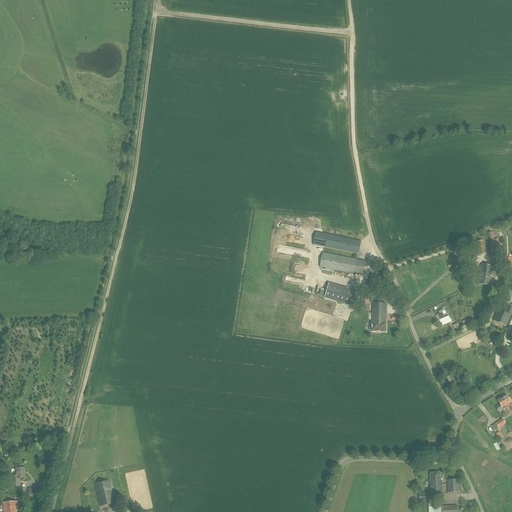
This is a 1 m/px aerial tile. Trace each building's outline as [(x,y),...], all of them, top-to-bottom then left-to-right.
[(361,241),(316,232),(313,245),(358,254),(361,241)] [(485,240),(475,242),(477,255),(487,253),(485,240)] [(323,253),(320,267),(362,276),(365,262),(323,253)] [(479,273),(478,273),(476,284),(491,286),(494,267),(481,265),(479,273)] [(502,284),(508,277),(503,273),(499,278),(500,279),(499,280),(502,284)] [(379,293),(380,278),(370,277),(370,293),(379,293)] [(325,298),(354,307),(358,292),(329,283),(325,298)] [(511,290),(507,286),(500,296),(506,301),(511,294),(511,290)] [(365,312),(369,296),(362,294),(357,310),(365,312)] [(385,324),(386,304),(372,303),(372,323),(370,323),(370,331),(371,331),(385,332),(385,331),(386,331),(387,324),(385,324)] [(506,326),(511,312),(511,307),(501,303),(493,321),(506,326)] [(453,389),(464,383),(457,371),(447,377),(453,389)] [(507,395),(502,397),(511,412),(511,402),(511,397),(511,396),(509,398),(507,395)] [(503,409),(503,407),(504,406),(509,414),(511,412),(502,397),(498,400),(500,404),(495,407),(498,412),(503,409)] [(502,419),(495,423),(499,428),(506,424),(502,419)] [(21,465),(16,465),(16,475),(12,476),(13,486),(20,486),(19,479),(25,478),(24,467),(21,468),(21,465)] [(440,473),(430,473),(431,481),(429,481),(430,494),(443,493),(442,480),(441,480),(440,473)] [(458,479),(447,480),(448,493),(459,492),(458,479)] [(95,484),(101,507),(115,503),(112,489),(111,489),(109,481),(95,484)] [(18,511),(19,510),(18,510),(18,508),(19,508),(18,501),(3,503),(3,511),(18,511)] [(457,511),(458,506),(441,507),(440,503),(428,503),(428,511),(457,511)]
